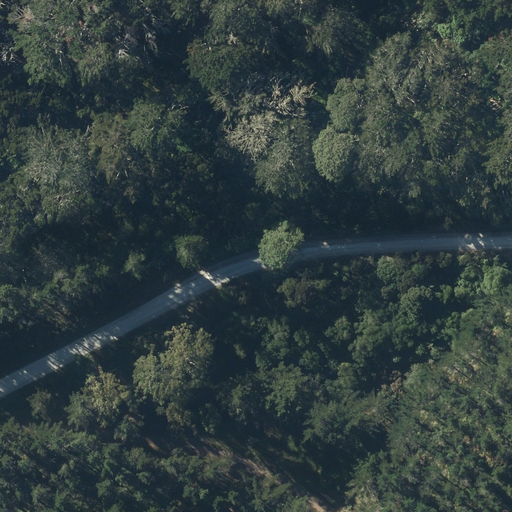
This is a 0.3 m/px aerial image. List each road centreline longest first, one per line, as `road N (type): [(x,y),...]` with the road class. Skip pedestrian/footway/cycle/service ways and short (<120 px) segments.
road 1 (unclassified): [(511,250),(277,271),(61,373)]
road 2 (unclassified): [(359,511),(335,485),(252,439),(61,373)]
